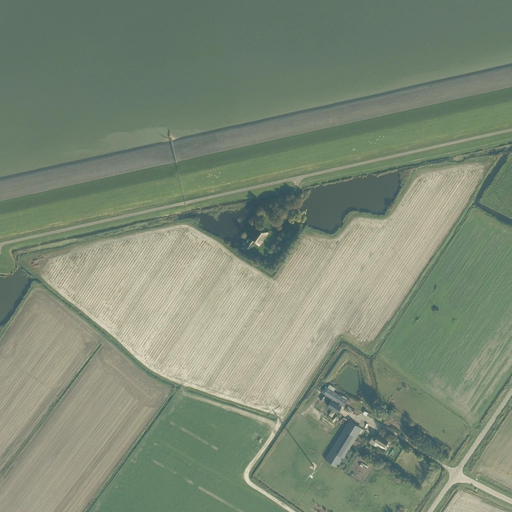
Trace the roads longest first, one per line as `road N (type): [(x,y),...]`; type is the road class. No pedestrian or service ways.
road 1 (track): [(164,163),(0,198)]
road 2 (tertiary): [(430,511),(511,392)]
